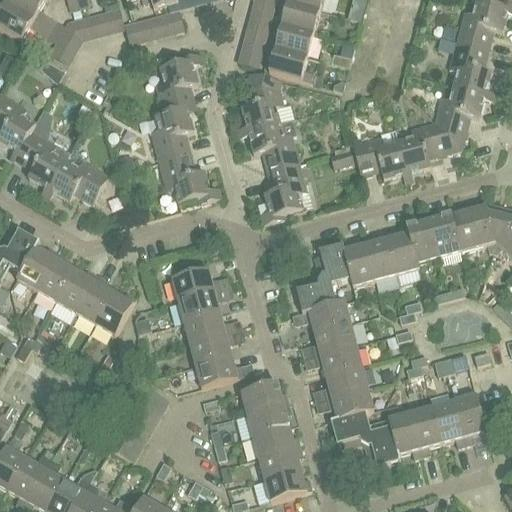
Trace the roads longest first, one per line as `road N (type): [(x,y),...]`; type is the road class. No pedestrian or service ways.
road 1 (residential): [(244,234),(243,262),(273,374),(294,385),(328,511)]
road 2 (residential): [(244,234),(262,242),(511,174)]
road 3 (residential): [(244,234),(203,218),(86,249),(0,202)]
road 4 (residential): [(244,234),(212,115),(226,61)]
road 5 (residential): [(82,87),(102,53),(118,49),(137,58),(195,42)]
